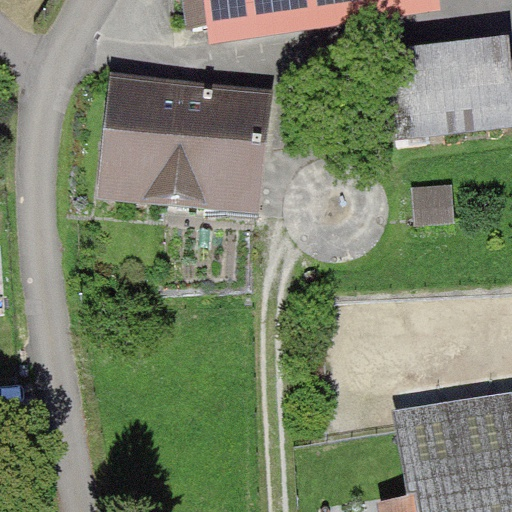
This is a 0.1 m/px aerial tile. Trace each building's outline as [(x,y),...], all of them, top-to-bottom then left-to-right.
[(215,0),(225,64),(450,29),(445,0),(215,0)] [(511,58),(411,66),(418,157),(511,150),(511,58)] [(278,109),(129,91),(115,209),(264,227),(278,109)] [(463,196),(425,200),(429,235),(467,231),(463,196)] [(511,511),(511,413),(420,429),(433,511),(511,511)]
